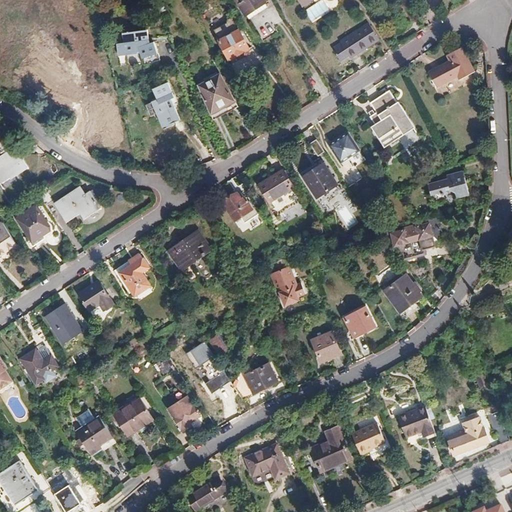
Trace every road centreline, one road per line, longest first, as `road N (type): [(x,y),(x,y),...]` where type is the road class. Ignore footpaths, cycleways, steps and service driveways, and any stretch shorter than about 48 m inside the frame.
road 1 (residential): [(122,511),(228,432),(423,330),(470,276),(500,203)]
road 2 (residential): [(201,186),(477,7)]
road 3 (residential): [(0,317),(201,186)]
road 4 (residential): [(0,108),(96,171),(201,186)]
road 5 (residential): [(500,203),(494,49),(477,7)]
road 6 (secondary): [(383,511),(511,455)]
